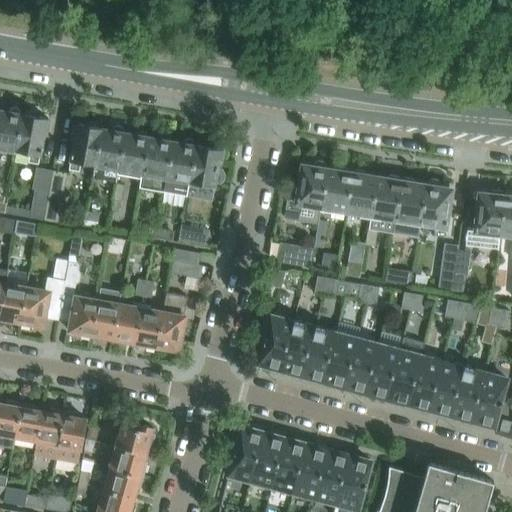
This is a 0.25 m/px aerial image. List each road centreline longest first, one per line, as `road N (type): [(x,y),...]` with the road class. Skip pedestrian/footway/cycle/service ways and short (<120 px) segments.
road 1 (residential): [(511,465),(240,393),(206,396)]
road 2 (residential): [(206,396),(271,90)]
road 3 (tertiary): [(271,90),(0,47)]
road 4 (tertiary): [(511,124),(271,90)]
road 5 (residential): [(206,396),(0,358)]
road 6 (residential): [(174,511),(206,396)]
